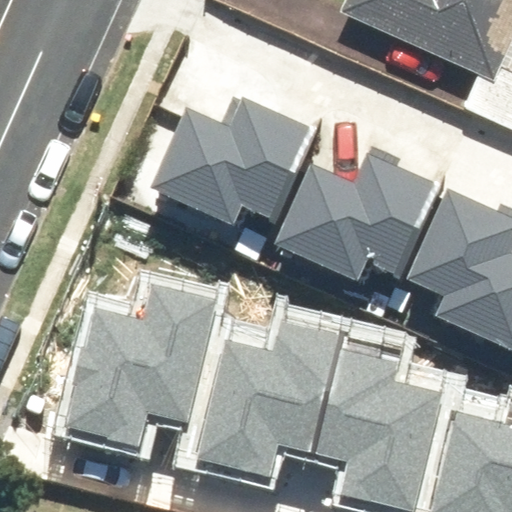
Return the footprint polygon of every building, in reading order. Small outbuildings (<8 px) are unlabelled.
[(511,0),(354,0),(348,13),(500,85),(511,59),(511,0)] [(151,165),(143,185),(229,222),(237,205),(272,220),(311,129),(239,98),(221,138),(172,117),(151,165)] [(310,172),(280,240),(367,278),(375,261),(408,275),(448,185),(376,154),(359,194),(310,172)] [(440,311),(511,343),(511,261),(508,260),(511,251),(511,213),(448,185),(408,275),(448,294),(440,311)] [(421,484),(458,360),(203,283),(182,353),(207,360),(184,437),(297,470),(304,449),(421,484)] [(464,489),(510,503),(511,497),(511,400),(491,395),(464,489)]
